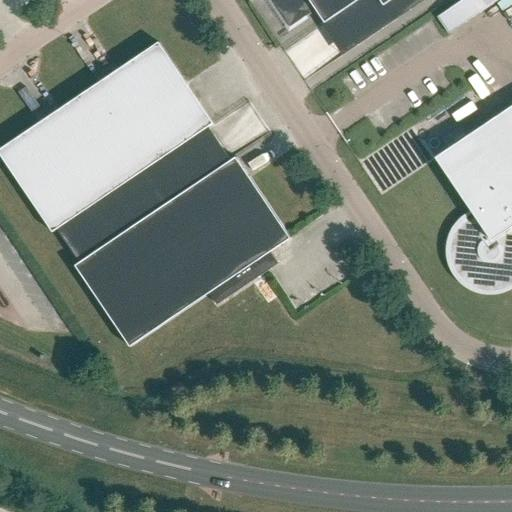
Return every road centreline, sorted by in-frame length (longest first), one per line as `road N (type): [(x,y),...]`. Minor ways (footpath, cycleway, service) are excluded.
road 1 (primary): [(511,502),(277,487),(82,442),(0,411)]
road 2 (unclassified): [(213,0),(441,334),(511,364)]
